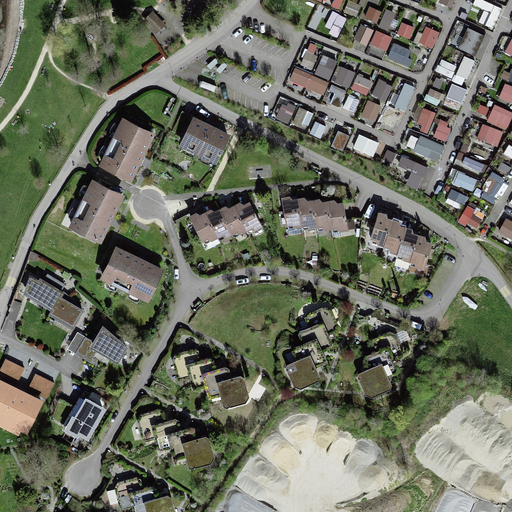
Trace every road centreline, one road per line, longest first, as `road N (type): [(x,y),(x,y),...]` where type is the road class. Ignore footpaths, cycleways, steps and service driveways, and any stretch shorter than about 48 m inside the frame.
road 1 (residential): [(156,79),(362,181),(451,231),(478,259)]
road 2 (residential): [(478,259),(422,320),(278,275),(194,297)]
road 3 (residential): [(0,320),(36,223),(76,161),(113,104),(156,79)]
road 4 (residential): [(194,297),(88,481)]
road 5 (track): [(63,0),(48,50),(0,134)]
road 6 (residential): [(156,79),(255,0)]
